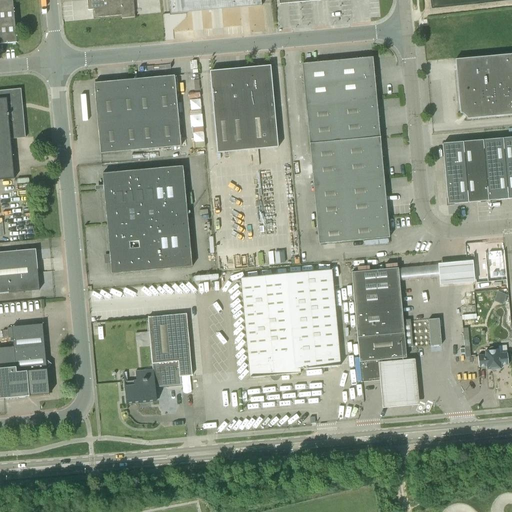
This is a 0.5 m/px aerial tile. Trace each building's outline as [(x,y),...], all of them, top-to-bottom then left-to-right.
[(0,0),(0,44),(14,43),(10,0),(0,0)] [(135,17),(132,0),(86,0),(88,10),(94,10),(95,18),(121,16),(122,19),(135,17)] [(169,0),(171,14),(184,13),(261,6),(260,0),(169,0)] [(511,115),(511,55),(455,60),(460,114),(461,114),(466,118),(466,120),(511,115)] [(303,85),(374,78),(372,58),(301,64),(303,85)] [(217,153),(277,148),(270,67),(209,73),(217,153)] [(153,78),(160,149),(180,147),(174,76),(153,78)] [(140,150),(160,149),(153,78),(134,80),(140,150)] [(305,105),(376,98),(374,78),(303,85),(305,105)] [(120,152),(140,150),(134,80),(114,82),(120,152)] [(100,154),(120,152),(114,82),(93,83),(100,154)] [(0,180),(14,179),(10,139),(25,138),(21,89),(0,91),(0,180)] [(307,125),(378,118),(376,98),(305,105),(307,125)] [(194,124),(204,123),(203,99),(193,99),(194,124)] [(309,145),(379,138),(378,118),(307,125),(309,145)] [(311,164),(381,158),(379,138),(309,145),(311,164)] [(511,138),(442,144),(447,205),(511,199),(511,138)] [(313,184),(383,178),(381,158),(311,164),(313,184)] [(106,224),(187,217),(182,167),(102,174),(106,224)] [(314,204),(385,198),(383,178),(313,184),(314,204)] [(316,224),(387,218),(385,198),(314,204),(316,224)] [(187,217),(106,224),(111,274),(191,267),(187,217)] [(387,218),(316,224),(318,245),(389,238),(387,218)] [(0,293),(39,290),(35,250),(0,253),(0,293)] [(473,258),(439,261),(439,265),(397,268),(398,281),(439,277),(440,283),(475,280),(473,258)] [(356,325),(379,323),(402,321),(398,281),(397,268),(351,273),(356,325)] [(250,378),(300,374),(300,370),(340,366),(331,271),(240,279),(250,378)] [(196,272),(196,280),(220,281),(220,272),(196,272)] [(506,295),(498,292),(494,301),(502,304),(506,295)] [(192,376),(186,314),(148,318),(155,387),(180,385),(180,377),(192,376)] [(430,347),(441,346),(439,319),(428,320),(428,323),(430,347)] [(379,323),(382,360),(390,360),(406,358),(405,348),(412,347),(410,320),(402,321),(379,323)] [(356,325),(359,362),(379,361),(382,360),(379,323),(356,325)] [(0,399),(49,395),(46,370),(49,363),(45,360),(42,325),(11,328),(12,328),(7,328),(7,330),(8,338),(12,338),(13,347),(0,348),(0,399)] [(496,351),(495,349),(493,348),(490,348),(488,349),(488,352),(485,352),(485,356),(477,357),(478,368),(486,367),(487,371),(500,370),(500,366),(508,365),(507,354),(499,355),(499,351),(496,351)] [(415,357),(406,358),(390,360),(382,360),(379,361),(381,380),(383,406),(419,403),(415,357)] [(361,382),(381,380),(379,361),(359,362),(361,382)] [(156,401),(153,379),(124,382),(126,404),(156,401)]
